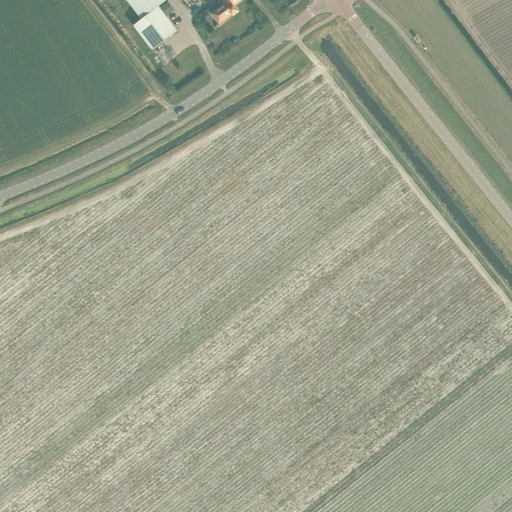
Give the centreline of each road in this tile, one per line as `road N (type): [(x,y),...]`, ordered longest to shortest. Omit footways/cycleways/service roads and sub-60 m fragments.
road 1 (tertiary): [(0,200),(184,107),(328,0)]
road 2 (tertiary): [(511,219),(339,0)]
road 3 (track): [(169,116),(82,0)]
